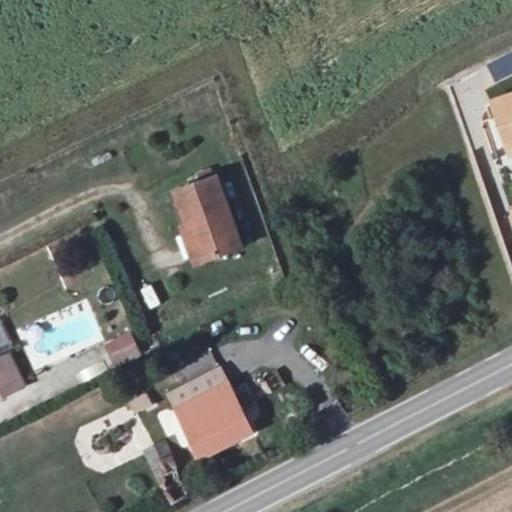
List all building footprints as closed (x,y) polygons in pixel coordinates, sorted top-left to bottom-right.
[(511,51),(486,62),(494,82),(511,74),(511,51)] [(511,154),(511,104),(493,111),(507,156),(511,154)] [(215,179),(175,193),(180,208),(173,211),(194,269),(241,252),(215,179)] [(156,288),(143,290),(146,310),(159,308),(156,288)] [(2,319),(0,319),(0,350),(10,348),(2,319)] [(119,343),(94,355),(105,376),(130,363),(119,343)] [(0,404),(23,394),(9,362),(0,365),(0,404)] [(203,458),(256,434),(230,380),(178,404),(203,458)] [(169,508),(186,500),(161,445),(144,452),(169,508)]
